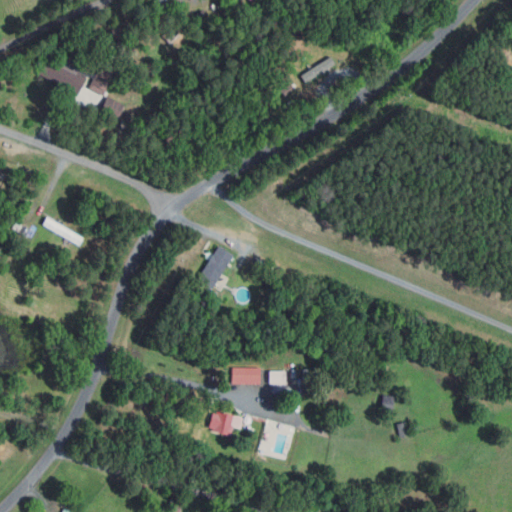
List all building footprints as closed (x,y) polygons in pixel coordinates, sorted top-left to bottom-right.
[(153,0),(165,0),(168,3),(153,14),(147,5),(153,0)] [(252,0),(256,4),(250,8),(243,0),(252,0)] [(204,10),(210,24),(195,31),(189,17),(204,10)] [(118,37),(132,45),(125,58),(110,50),(118,37)] [(76,93),(37,73),(46,56),(84,77),(76,93)] [(302,83),(298,75),(328,56),(332,63),(302,83)] [(101,95),(86,87),(98,65),(113,73),(101,95)] [(292,89),(282,96),(278,90),(289,83),(292,89)] [(126,107),(104,97),(97,113),(120,122),(126,107)] [(98,111),(94,122),(81,117),(85,106),(98,111)] [(77,244),(41,223),(45,215),(82,236),(77,244)] [(15,221),(30,230),(26,238),(11,229),(15,221)] [(208,289),(193,278),(217,244),(232,254),(208,289)] [(258,383),(228,383),(229,368),(258,368),(258,383)] [(284,370),(284,383),(269,384),(269,370),(284,370)] [(394,397),(391,415),(379,413),(382,395),(394,397)] [(229,435),(210,431),(211,425),(209,425),(212,411),(214,411),(214,410),(239,416),(237,427),(231,426),(229,435)] [(407,436),(397,437),(395,423),(404,422),(407,436)] [(181,497),(180,511),(173,511),(174,506),(169,506),(170,496),(181,497)]
